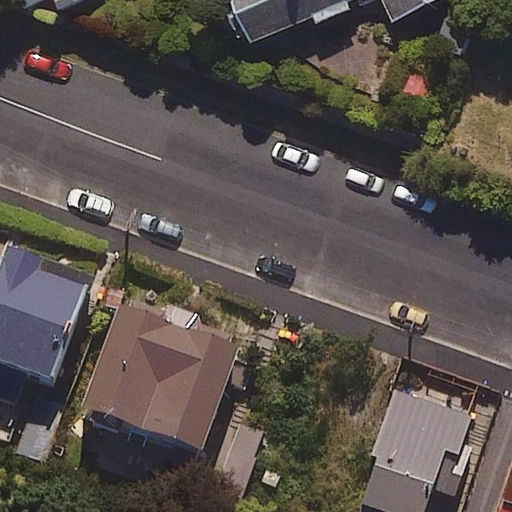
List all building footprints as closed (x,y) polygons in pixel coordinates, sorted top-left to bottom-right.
[(244,0),(248,8),(241,12),(256,45),(323,13),(327,21),(371,0),(393,0),(402,19),(443,0),(244,0)] [(487,11),(458,0),(457,0),(442,41),(471,52),(487,11)] [(451,70),(414,58),(405,89),(441,101),(451,70)] [(63,270),(10,250),(0,277),(0,398),(17,405),(27,377),(54,387),(97,271),(67,260),(63,270)] [(86,418),(96,421),(92,432),(124,442),(128,432),(206,457),(241,348),(121,309),(86,418)] [(470,459),(380,430),(352,511),(427,511),(434,490),(457,498),(470,459)] [(511,511),(511,483),(502,511),(511,511)]
